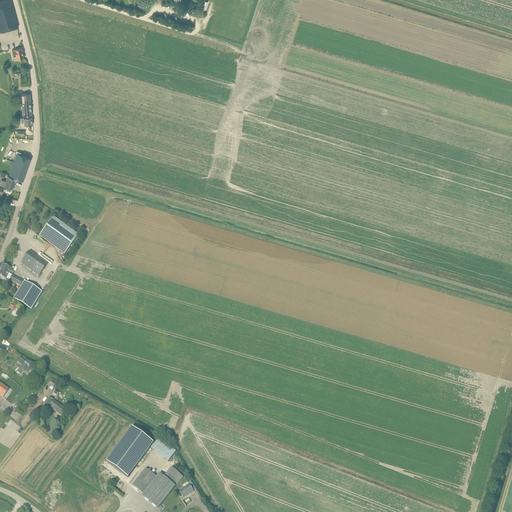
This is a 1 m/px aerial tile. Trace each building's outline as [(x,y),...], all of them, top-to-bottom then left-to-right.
[(5,0),(0,1),(0,30),(0,33),(13,29),(18,28),(10,0),(5,0)] [(137,8),(144,10),(146,2),(139,0),(137,8)] [(24,58),(21,48),(12,50),(14,57),(17,57),(17,60),(24,58)] [(22,109),(22,112),(23,115),(31,115),(30,94),(21,94),(22,109)] [(21,123),(24,123),(24,126),(24,128),(25,129),(27,128),(28,128),(28,125),(32,125),(31,117),(21,118),(21,123)] [(15,162),(14,165),(27,170),(31,159),(21,155),(22,154),(21,153),(18,152),(15,162)] [(1,186),(8,188),(7,191),(11,192),(12,189),(13,189),(16,179),(23,182),(27,170),(14,165),(10,176),(8,176),(7,181),(3,180),(1,186)] [(78,236),(53,218),(40,236),(65,254),(78,236)] [(20,263),(24,266),(39,277),(48,264),(30,250),(20,263)] [(2,264),(0,268),(0,277),(1,278),(6,280),(7,279),(8,279),(19,285),(19,286),(22,280),(9,274),(10,272),(11,269),(7,267),(3,265),(2,264)] [(31,310),(42,293),(23,281),(13,299),(31,310)] [(22,365),(17,372),(21,375),(25,371),(27,373),(30,368),(29,367),(30,365),(21,358),(18,363),(22,365)] [(51,378),(47,383),(54,388),(58,383),(51,378)] [(0,394),(3,397),(8,390),(0,383),(0,394)] [(47,401),(44,405),(48,407),(48,406),(61,415),(61,416),(64,412),(66,410),(53,400),(50,397),(48,399),(47,401)] [(132,427),(111,456),(118,461),(122,455),(137,466),(154,443),(132,427)] [(171,468),(164,477),(175,487),(183,477),(171,468)] [(156,477),(146,469),(132,485),(143,494),(156,477)] [(156,477),(143,494),(141,496),(158,509),(175,487),(164,477),(159,474),(156,477)] [(184,487),(178,491),(183,498),(194,492),(188,482),(182,485),(184,487)]
